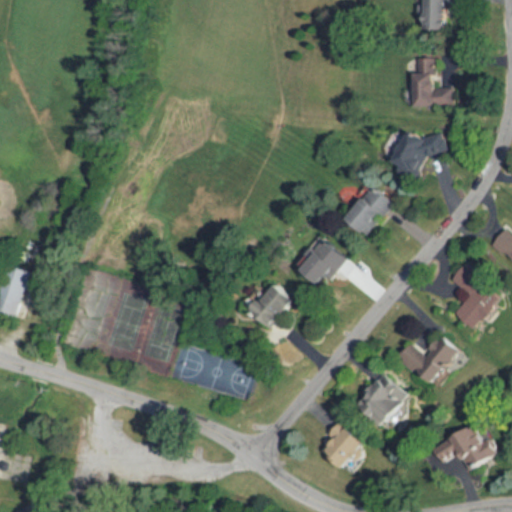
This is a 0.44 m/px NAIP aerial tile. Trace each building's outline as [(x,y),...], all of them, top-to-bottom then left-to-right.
[(427,0),(427,29),(454,30),(454,0),(427,0)] [(420,58),(421,107),(454,107),(454,91),(444,91),(443,58),(420,58)] [(451,152),(446,134),(420,142),(417,134),(396,141),(407,180),(426,175),(422,161),(451,152)] [(397,203),(376,186),(350,218),(372,235),(397,203)] [(511,229),(498,246),(511,257),(511,229)] [(351,256),(321,234),(298,265),(327,287),(351,256)] [(475,299),(469,304),(487,324),(510,302),(474,262),(456,278),(475,299)] [(0,304),(0,312),(21,318),(33,270),(10,265),(0,304)] [(291,326),(286,320),(304,304),(284,282),(255,309),(280,336),(291,326)] [(469,347),(445,333),(433,353),(417,344),(406,364),(446,387),(469,347)] [(419,398),(391,375),(366,406),(394,429),(419,398)] [(453,459),(464,453),(475,471),(503,454),(483,421),(444,445),(453,459)] [(326,450),(357,470),(375,441),(345,422),(326,450)]
